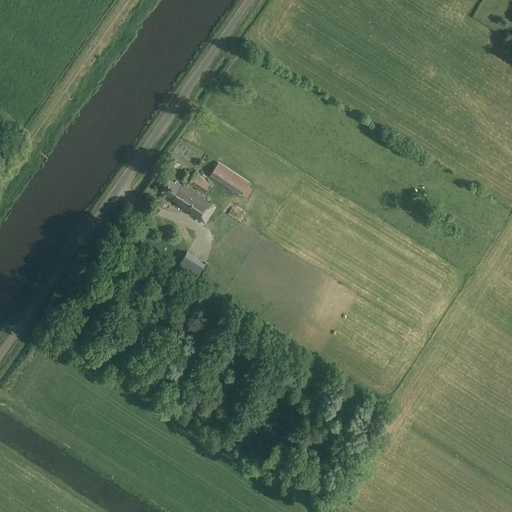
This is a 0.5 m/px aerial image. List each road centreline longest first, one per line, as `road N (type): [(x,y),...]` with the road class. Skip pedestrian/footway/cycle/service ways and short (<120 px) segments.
road 1 (residential): [(95,220),(253,0)]
road 2 (track): [(134,0),(0,198)]
road 3 (unclassified): [(0,354),(95,220)]
